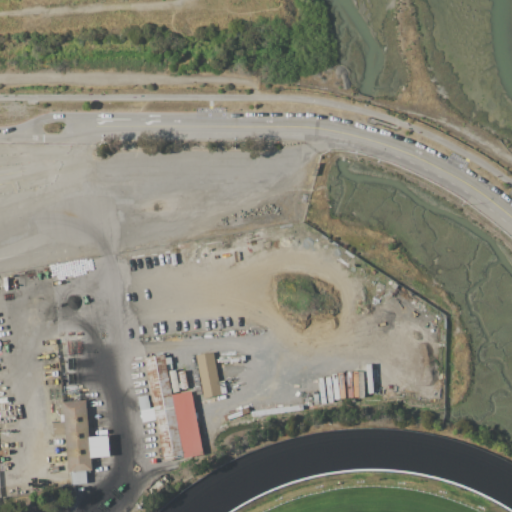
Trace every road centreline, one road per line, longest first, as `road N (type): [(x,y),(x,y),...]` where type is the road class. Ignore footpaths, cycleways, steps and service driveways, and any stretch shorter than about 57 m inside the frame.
road 1 (residential): [(80,127),(292,127),(347,134),(415,157)]
road 2 (track): [(256,99),(252,83),(0,77)]
